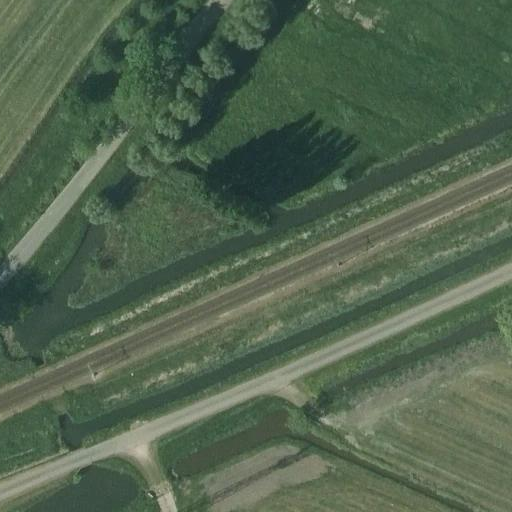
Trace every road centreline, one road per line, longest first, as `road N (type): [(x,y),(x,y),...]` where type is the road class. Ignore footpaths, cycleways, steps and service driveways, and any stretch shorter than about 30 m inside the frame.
road 1 (unclassified): [(0,489),(511,271)]
road 2 (unclassified): [(221,0),(0,267)]
